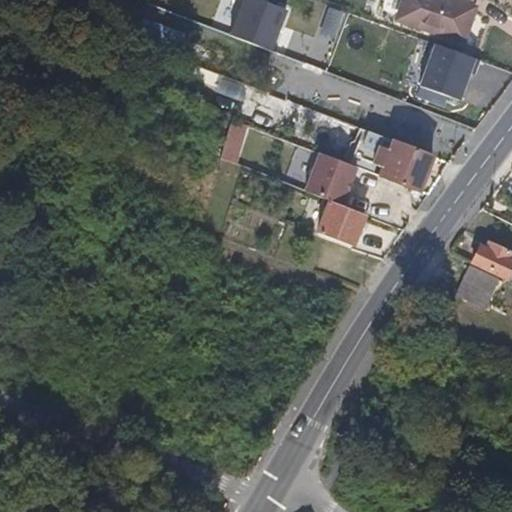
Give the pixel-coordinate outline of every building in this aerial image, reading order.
[(273,0),(232,0),(221,31),(270,50),(287,5),(273,0)] [(402,0),(398,15),(422,24),(457,37),(470,5),(465,2),(465,0),(402,0)] [(335,36),(344,11),(327,5),(319,31),(335,36)] [(418,84),(457,99),(468,71),(472,73),(477,59),(434,43),(418,84)] [(219,158),(236,163),(246,125),(229,121),(219,158)] [(417,190),(431,155),(381,136),(366,130),(363,141),(372,145),(366,159),(377,164),(373,173),(417,190)] [(339,161),(317,152),(302,192),(317,197),(326,201),(339,205),(354,166),(339,161)] [(350,248),(362,215),(339,205),(326,201),(313,234),(335,243),(350,248)] [(511,272),(511,249),(491,239),(488,245),(481,242),(472,261),(481,265),(509,278),(511,272)] [(498,279),(470,265),(457,292),(484,306),(498,279)]
